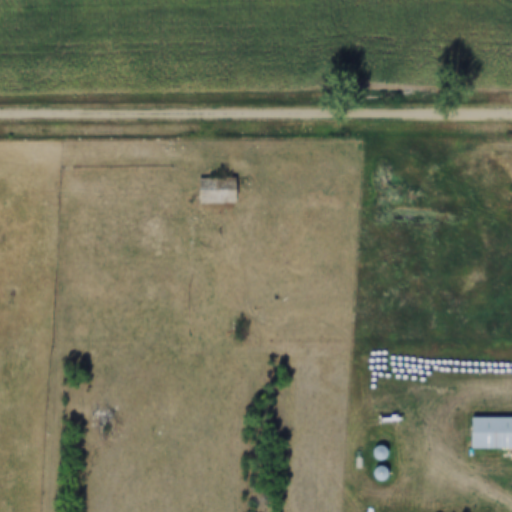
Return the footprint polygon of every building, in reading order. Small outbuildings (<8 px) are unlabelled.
[(187,177),(224,177),(224,202),(187,202),(187,177)] [(461,417),(511,417),(511,447),(461,447),(461,417)] [(369,459),(372,459),(375,457),(377,453),(376,450),(374,447),(371,445),(367,446),(364,448),(363,452),(363,455),(366,458),(369,459)] [(369,480),(373,479),(376,477),(377,473),(377,470),(375,467),(371,466),(368,466),(365,468),(363,472),(364,475),(366,478),(369,480)] [(384,469),(375,468),(375,479),(383,479),(384,469)]
